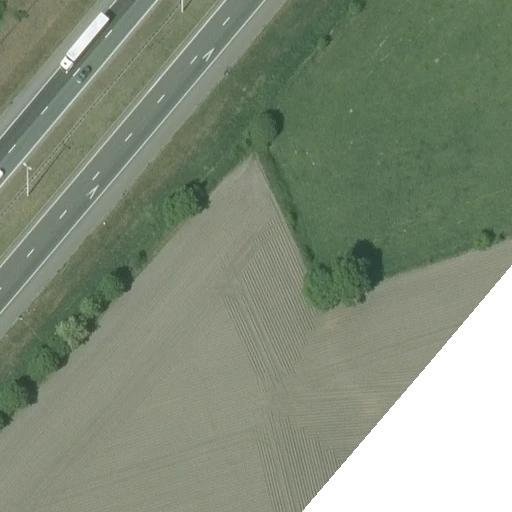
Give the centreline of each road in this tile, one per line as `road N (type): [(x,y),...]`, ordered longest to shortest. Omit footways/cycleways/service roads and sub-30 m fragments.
road 1 (motorway): [(0,269),(225,0)]
road 2 (motorway): [(116,0),(0,140)]
